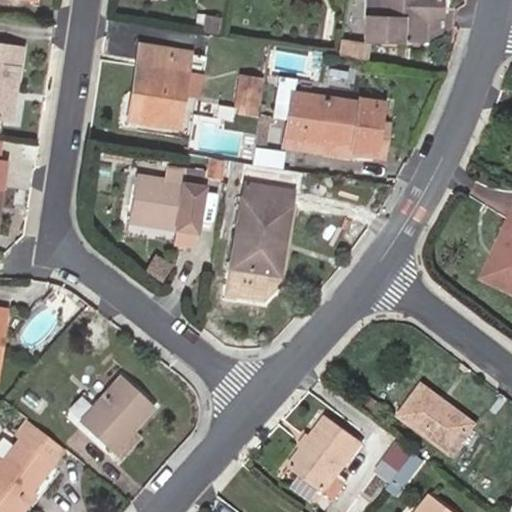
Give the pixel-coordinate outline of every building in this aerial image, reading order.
[(36,0),(0,0),(0,3),(35,8),(36,0)] [(384,0),(384,24),(368,24),(367,47),(405,48),(405,24),(427,25),(433,25),(433,20),(445,21),(446,1),(427,1),(421,0),(420,0),(384,0)] [(384,24),(384,0),(367,0),(368,24),(384,24)] [(226,40),(228,25),(212,23),(209,37),(226,40)] [(427,25),(405,24),(405,48),(426,48),(427,25)] [(0,127),(18,130),(26,78),(29,56),(0,52),(0,127)] [(146,113),(155,57),(146,56),(136,111),(146,113)] [(195,64),(155,57),(146,113),(136,111),(133,130),(183,138),(188,105),(191,88),(192,84),(195,64)] [(206,86),(192,84),(191,88),(188,105),(203,108),(206,86)] [(264,90),(243,86),(239,116),(244,117),(243,123),(259,125),(264,90)] [(362,112),(296,104),(290,150),(325,155),(326,149),(358,153),(357,159),(379,162),(382,132),(385,111),(363,108),(362,112)] [(325,155),(290,150),(289,156),(388,168),(393,133),(382,132),(379,162),(357,159),(358,153),(326,149),(325,155)] [(210,182),(170,176),(168,190),(206,195),(209,196),(210,186),(226,188),(228,171),(212,170),(210,182)] [(6,176),(0,175),(0,242),(2,243),(9,195),(4,194),(6,176)] [(182,239),(200,241),(206,195),(168,190),(141,186),(134,232),(182,239)] [(279,249),(290,250),(298,199),(248,192),(236,277),(274,283),(279,249)] [(198,258),(200,241),(182,239),(180,255),(198,258)] [(511,303),(511,241),(500,267),(504,269),(492,294),(511,303)] [(285,285),(290,250),(279,249),(274,283),(285,285)] [(488,292),(492,294),(504,269),(500,267),(488,292)] [(0,339),(0,352),(5,353),(11,318),(4,317),(0,339)] [(90,434),(119,461),(137,442),(139,445),(164,419),(132,390),(100,422),(91,432),(90,434)] [(483,438),(431,400),(407,431),(459,469),(483,438)] [(73,414),(91,432),(100,422),(82,405),(73,414)] [(330,425),(355,445),(359,439),(334,420),(330,425)] [(334,485),(362,450),(355,445),(330,425),(329,424),(312,445),(304,455),(291,471),(324,496),(334,485)] [(2,486),(0,484),(0,511),(27,511),(35,501),(39,504),(72,461),(40,436),(13,472),(2,486)] [(137,442),(119,461),(128,470),(146,452),(139,445),(137,442)] [(304,455),(312,445),(309,443),(301,452),(304,455)] [(403,479),(415,463),(397,449),(385,466),(403,479)] [(396,488),(403,493),(423,466),(417,461),(415,463),(403,479),(396,488)] [(0,462),(0,484),(2,486),(13,472),(0,462)] [(403,479),(386,467),(377,479),(394,492),(396,488),(403,479)] [(334,485),(324,496),(333,503),(342,492),(334,485)] [(39,504),(35,501),(27,511),(38,511),(42,507),(39,504)]
